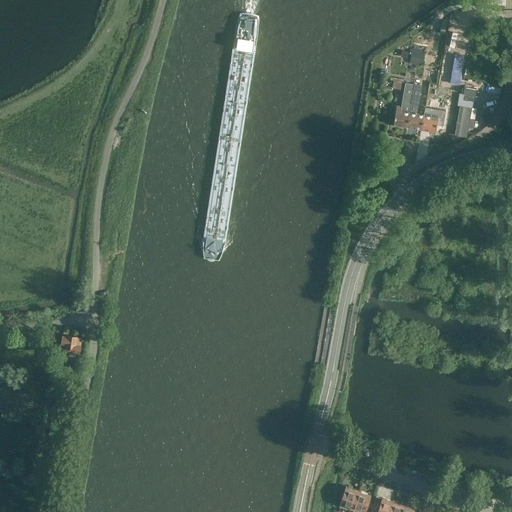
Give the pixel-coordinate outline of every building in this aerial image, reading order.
[(420,45),(414,44),(410,63),(423,65),(426,51),(419,49),(420,45)] [(392,77),(391,80),(394,80),(392,88),(404,90),(405,82),(406,79),(392,77)] [(408,126),(410,112),(412,101),(411,100),(413,83),(405,82),(404,90),(400,110),(395,110),(393,124),(408,126)] [(412,101),(410,112),(408,126),(421,129),(424,114),(416,113),(421,84),(413,83),(411,100),(412,101)] [(488,100),(459,95),(449,142),(455,144),(484,125),(488,100)] [(433,116),(424,114),(421,129),(436,131),(439,113),(433,112),(433,116)] [(61,343),(66,343),(65,350),(69,351),(68,355),(76,356),(77,352),(80,353),(81,345),(80,345),(82,337),(76,336),(67,334),(68,332),(64,331),(63,335),(61,343)] [(359,490),(345,486),(338,506),(352,511),(353,508),(359,490)] [(370,494),(359,490),(353,508),(364,511),(370,494)] [(388,511),(392,501),(382,498),(380,503),(374,501),(370,511),(388,511)] [(400,511),(403,505),(392,501),(388,511),(400,511)]
